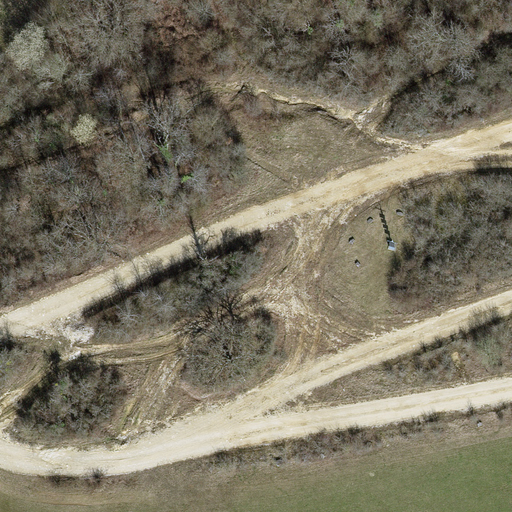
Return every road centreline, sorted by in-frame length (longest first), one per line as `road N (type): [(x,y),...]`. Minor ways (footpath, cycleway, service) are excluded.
road 1 (track): [(0,330),(266,213),(511,132)]
road 2 (track): [(0,456),(89,467),(206,437),(358,356),(511,303)]
road 3 (track): [(511,387),(206,437)]
